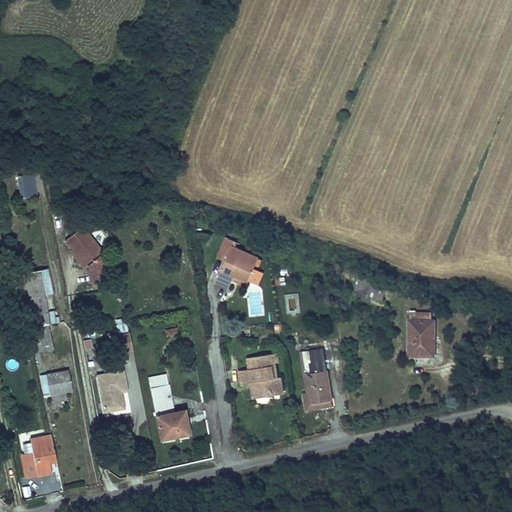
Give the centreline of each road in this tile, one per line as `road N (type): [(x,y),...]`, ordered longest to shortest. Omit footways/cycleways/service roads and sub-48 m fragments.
road 1 (unclassified): [(234,471),(511,409)]
road 2 (unclassified): [(75,339),(105,497)]
road 3 (unclassified): [(105,497),(234,471)]
road 4 (unclassified): [(216,344),(234,471)]
